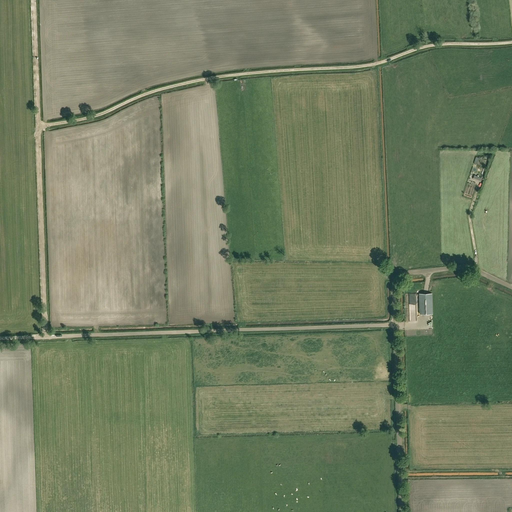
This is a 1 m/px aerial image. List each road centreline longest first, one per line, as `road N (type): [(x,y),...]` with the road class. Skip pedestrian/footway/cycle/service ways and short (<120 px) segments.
road 1 (track): [(511,42),(434,44),(348,67),(198,79),(86,119),(38,127)]
road 2 (track): [(45,336),(394,325)]
road 3 (track): [(45,336),(38,127)]
road 4 (track): [(394,325),(401,511)]
road 5 (track): [(511,286),(464,266),(401,274),(393,286),(394,325)]
road 6 (track): [(38,127),(33,0)]
